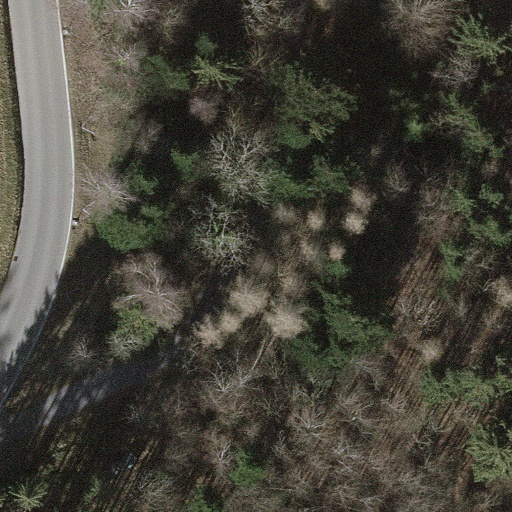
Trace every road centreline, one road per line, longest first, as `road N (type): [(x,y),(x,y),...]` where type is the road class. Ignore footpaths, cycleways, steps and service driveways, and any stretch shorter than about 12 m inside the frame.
road 1 (track): [(292,0),(271,212),(166,357),(0,446)]
road 2 (tertiary): [(35,0),(52,192),(45,248),(0,354)]
